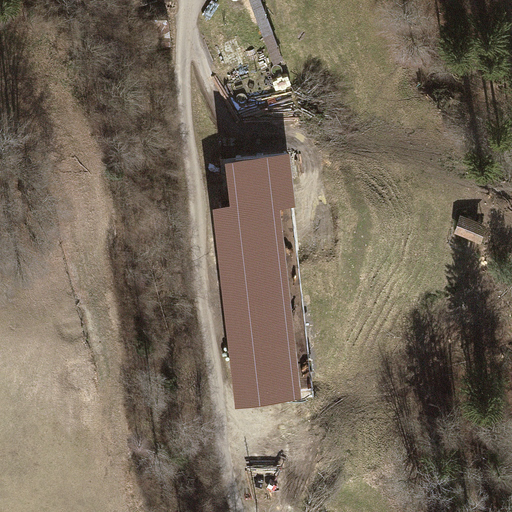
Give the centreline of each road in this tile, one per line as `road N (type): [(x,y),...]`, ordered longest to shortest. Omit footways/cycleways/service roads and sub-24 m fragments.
road 1 (unclassified): [(238,511),(221,437),(185,123),(192,0)]
road 2 (track): [(137,511),(97,317),(43,174),(0,114)]
road 3 (track): [(187,20),(211,87),(246,144)]
